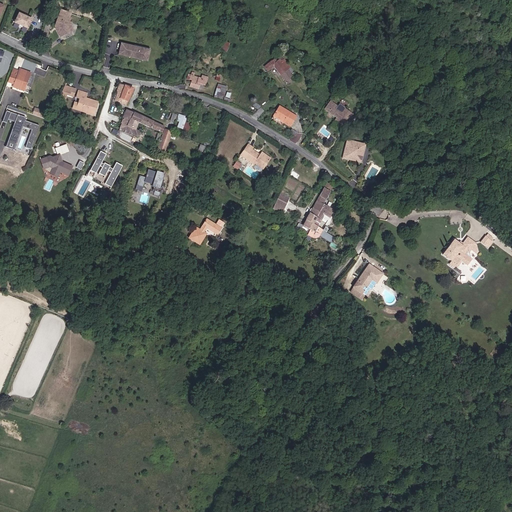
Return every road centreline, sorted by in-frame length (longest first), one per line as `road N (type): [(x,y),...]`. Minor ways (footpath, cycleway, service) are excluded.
road 1 (residential): [(0,37),(63,64),(221,105),(319,163),(375,210)]
road 2 (track): [(511,84),(475,154),(375,210)]
